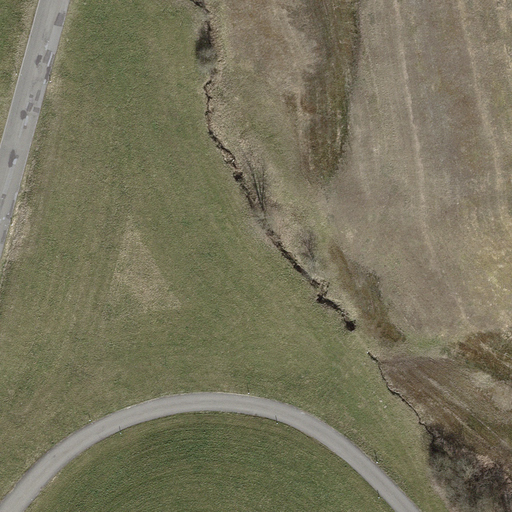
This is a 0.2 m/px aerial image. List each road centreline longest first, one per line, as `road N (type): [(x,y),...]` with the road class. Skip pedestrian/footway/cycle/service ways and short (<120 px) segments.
road 1 (unclassified): [(11,511),(59,453),(119,419),(192,403),(257,406),(318,428),(406,511)]
road 2 (tertiary): [(0,204),(55,0)]
